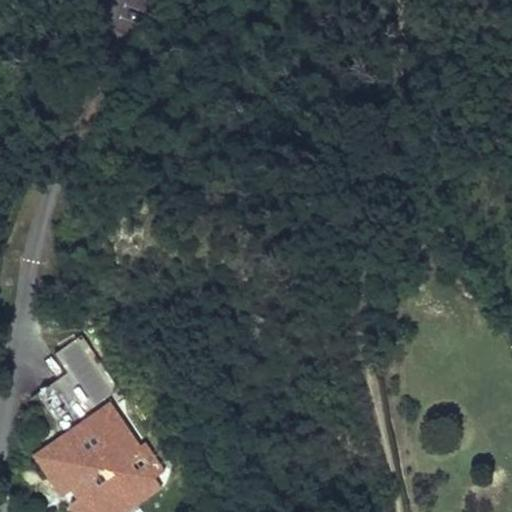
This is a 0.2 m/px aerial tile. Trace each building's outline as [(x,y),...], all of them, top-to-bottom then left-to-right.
[(109,424),(80,379),(44,402),(73,447),(54,460),(68,483),(61,487),(71,502),(80,497),(86,507),(77,511),(147,511),(169,498),(164,491),(171,487),(153,457),(148,460),(145,462),(142,456),(132,453),(135,439),(128,438),(116,420),(109,424)] [(121,417),(116,420),(128,438),(135,439),(121,417)] [(148,460),(135,439),(132,453),(142,456),(145,462),(148,460)] [(155,455),(153,457),(171,487),(174,485),(155,455)] [(153,511),(171,501),(169,498),(147,511),(153,511)]
